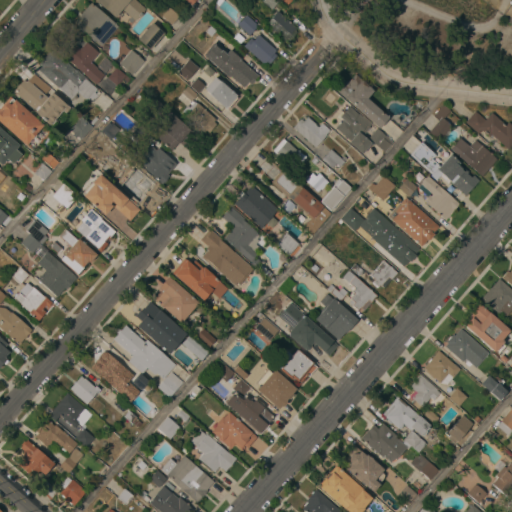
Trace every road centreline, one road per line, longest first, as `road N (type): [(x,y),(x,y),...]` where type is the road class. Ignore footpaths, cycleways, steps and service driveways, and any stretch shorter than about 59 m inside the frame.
road 1 (residential): [(0,421),(334,39)]
road 2 (residential): [(242,511),(511,204)]
road 3 (residential): [(511,96),(377,71),(334,39),(321,0)]
